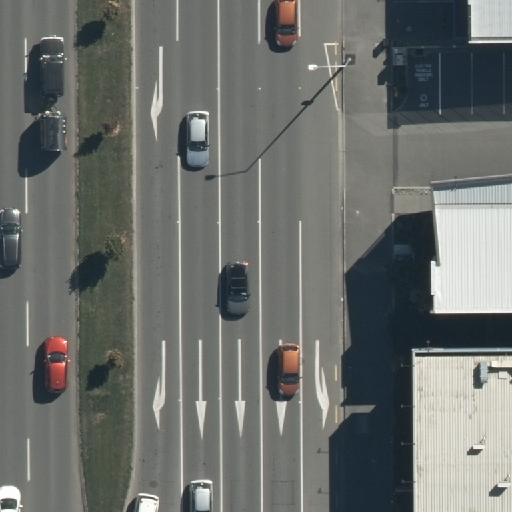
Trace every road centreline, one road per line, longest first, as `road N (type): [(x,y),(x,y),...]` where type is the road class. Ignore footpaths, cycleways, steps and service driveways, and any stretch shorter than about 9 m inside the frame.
road 1 (primary): [(236,0),(240,511)]
road 2 (primary): [(11,511),(7,0)]
